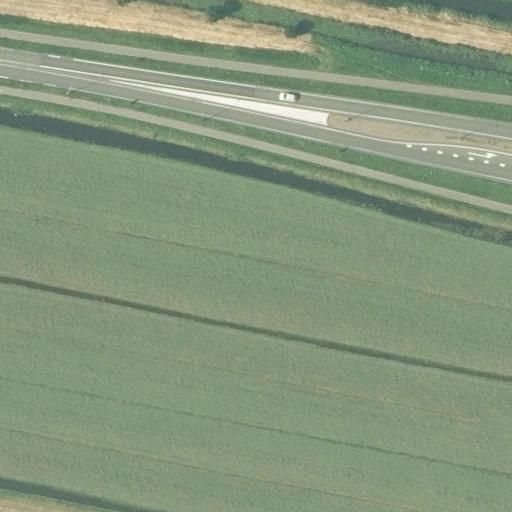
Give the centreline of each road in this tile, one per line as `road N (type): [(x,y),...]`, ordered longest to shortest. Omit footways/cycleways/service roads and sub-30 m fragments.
road 1 (primary): [(220,102),(327,135),(511,173)]
road 2 (primary): [(511,132),(328,105),(220,102)]
road 3 (primary): [(220,102),(0,63)]
